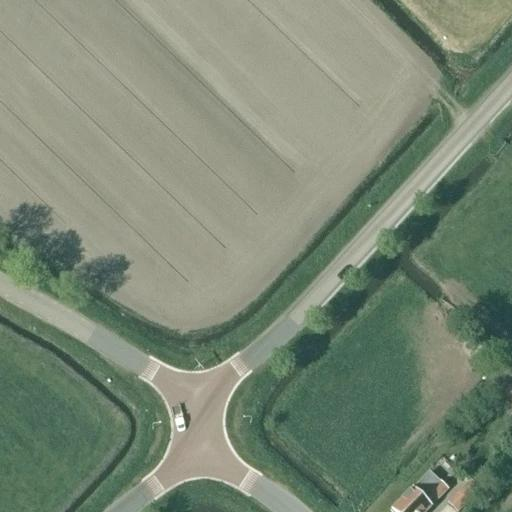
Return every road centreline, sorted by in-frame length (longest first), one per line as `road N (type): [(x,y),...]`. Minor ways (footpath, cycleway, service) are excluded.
road 1 (tertiary): [(195,423),(229,375),(277,339),(511,83)]
road 2 (tertiary): [(195,423),(155,373),(0,283)]
road 3 (unclassified): [(290,511),(235,474),(195,423)]
